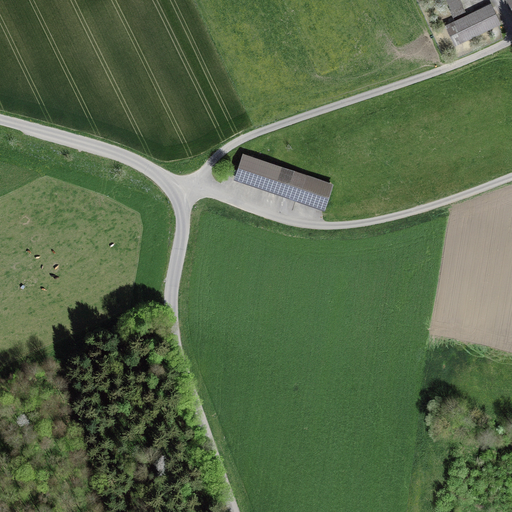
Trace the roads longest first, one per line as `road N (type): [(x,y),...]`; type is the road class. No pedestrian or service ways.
road 1 (unclassified): [(511,43),(249,136),(219,152),(193,187),(178,193)]
road 2 (unclassified): [(178,193),(175,352),(230,511)]
road 3 (unclassified): [(0,119),(116,153),(178,193)]
road 4 (track): [(172,287),(0,372)]
